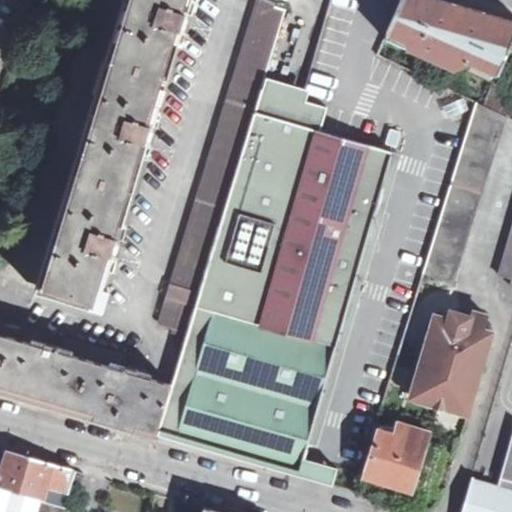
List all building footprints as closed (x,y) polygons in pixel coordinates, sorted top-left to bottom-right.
[(189,0),(140,0),(138,9),(132,28),(122,26),(100,97),(109,100),(103,119),(97,139),(88,136),(66,210),(76,213),(70,232),(64,251),(54,249),(42,285),(97,302),(113,250),(111,249),(114,239),(117,239),(148,138),(145,138),(149,127),(151,127),(182,26),(180,25),(183,14),(185,15),(189,0)] [(140,0),(130,0),(122,26),(132,28),(138,9),(140,0)] [(262,91),(285,12),(272,7),(273,1),(268,0),(257,0),(165,301),(178,305),(176,309),(179,310),(173,329),(172,332),(186,336),(232,190),(238,171),(262,91)] [(330,95),(358,0),(332,0),(306,88),(330,95)] [(468,63),(497,76),(511,41),(511,19),(443,0),(400,0),(385,41),(394,45),(404,40),(409,51),(419,45),(425,57),(436,52),(440,64),(451,60),(455,70),(467,66),(468,63)] [(511,41),(497,76),(509,81),(511,73),(511,41)] [(491,91),(511,101),(511,100),(511,85),(496,79),(491,91)] [(170,386),(157,432),(283,468),(301,473),(305,459),(352,300),(354,301),(362,275),(369,252),(366,251),(395,153),(322,132),(328,109),(262,91),(238,171),(232,190),(186,336),(170,386)] [(508,117),(511,118),(511,115),(511,100),(511,101),(491,91),(484,106),(508,117)] [(109,100),(100,97),(88,136),(97,139),(103,119),(109,100)] [(454,285),(508,117),(484,106),(477,102),(424,275),(454,285)] [(401,133),(390,129),(385,144),(396,148),(401,133)] [(66,210),(54,249),(64,251),(70,232),(76,213),(66,210)] [(511,280),(511,235),(500,276),(511,280)] [(178,305),(165,301),(158,324),(173,329),(179,310),(176,309),(178,305)] [(438,316),(426,355),(433,356),(431,365),(424,363),(415,391),(436,398),(433,406),(446,410),(449,402),(467,408),(476,379),(470,377),(473,369),(479,371),(491,333),(484,330),(488,317),(475,313),(473,318),(455,312),(452,320),(438,316)] [(0,386),(147,429),(157,432),(170,386),(160,383),(136,377),(138,370),(124,365),(127,355),(0,317),(0,386)] [(433,356),(426,355),(424,363),(431,365),(433,356)] [(476,379),(479,371),(473,369),(470,377),(476,379)] [(436,398),(415,391),(413,400),(433,406),(436,398)] [(465,416),(467,408),(449,402),(446,410),(465,416)] [(412,489),(424,448),(428,434),(399,426),(396,437),(378,432),(364,475),(411,490),(412,489)] [(441,454),(424,448),(412,489),(428,494),(441,454)] [(0,511),(2,511),(35,511),(39,501),(65,507),(72,483),(75,470),(74,470),(72,470),(70,469),(50,463),(19,454),(8,451),(0,477),(0,511)] [(305,459),(301,473),(317,478),(333,482),(337,468),(321,463),(305,459)] [(75,470),(72,483),(82,485),(85,473),(75,470)] [(511,511),(511,491),(471,479),(462,511),(511,511)] [(152,493),(146,511),(196,511),(197,511),(174,506),(175,499),(152,493)] [(35,511),(68,511),(70,508),(65,507),(39,501),(35,511)]
